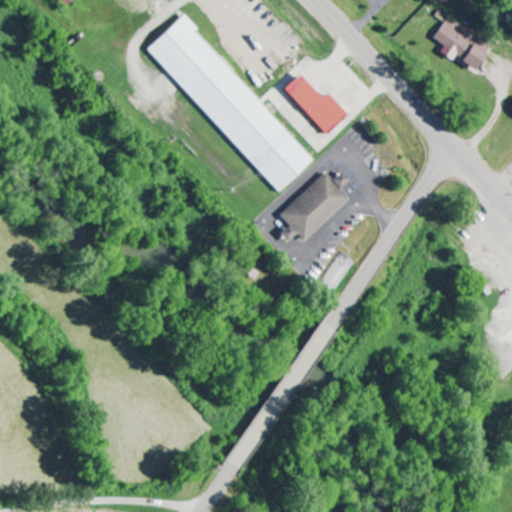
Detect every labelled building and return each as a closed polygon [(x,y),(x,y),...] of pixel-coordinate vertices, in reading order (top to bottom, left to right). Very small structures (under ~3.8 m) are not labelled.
[(51,0),(60,9),(69,0),(51,0)] [(309,162),(191,33),(194,30),(181,16),(143,50),(274,194),(309,162)] [(491,47),(448,17),(432,40),(443,47),(439,54),(451,62),(454,58),(474,72),(491,47)] [(344,116),(323,95),(318,100),(295,76),(280,91),(323,136),(344,116)] [(299,243),(346,200),(337,190),(345,182),(337,173),(328,182),(321,174),(275,216),(284,227),(275,235),(283,245),(292,236),(299,243)]
